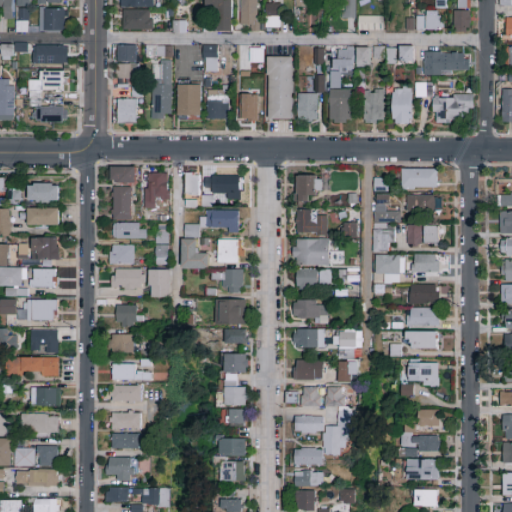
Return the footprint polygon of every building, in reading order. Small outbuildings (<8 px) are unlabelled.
[(0,0),(14,0),(14,19),(0,19),(0,0)] [(232,0),(232,32),(218,32),(218,11),(208,11),(207,0),(232,0)] [(258,0),(258,31),(240,31),(240,0),(258,0)] [(354,0),(354,18),(345,18),(345,0),(354,0)] [(436,9),(435,0),(445,0),(446,8),(436,9)] [(456,0),(470,0),(470,34),(453,34),(453,11),(456,11),(456,0)] [(265,28),(265,5),(280,5),(280,28),(265,28)] [(68,33),(40,33),(40,10),(68,10),(68,33)] [(153,11),(153,30),(122,30),(122,11),(153,11)] [(442,12),(442,31),(425,30),(425,11),(442,12)] [(27,32),(17,32),(18,12),(28,12),(27,32)] [(382,17),(382,32),(358,31),(358,17),(382,17)] [(406,20),(416,20),(416,18),(422,18),(422,30),(406,30),(406,20)] [(2,57),(2,45),(16,45),(16,57),(2,57)] [(136,45),(136,62),(117,62),(117,45),(136,45)] [(217,45),(217,72),(203,72),(203,45),(217,45)] [(34,65),(34,46),(68,46),(68,65),(34,65)] [(172,46),(172,57),(146,57),(146,46),(172,46)] [(250,64),(250,46),(263,46),(263,64),(250,64)] [(396,47),(396,65),(385,65),(385,59),(374,59),(374,47),(396,47)] [(414,64),(399,63),(399,47),(414,47),(414,64)] [(371,48),(371,66),(357,66),(357,48),(371,48)] [(353,49),(353,74),(333,73),(334,49),(353,49)] [(425,76),(425,50),(440,50),(440,76),(425,76)] [(468,55),(468,71),(443,71),(443,55),(468,55)] [(293,57),(293,120),(268,120),(268,57),(293,57)] [(152,120),(152,61),(172,61),(172,120),(152,120)] [(138,78),(117,78),(117,65),(138,65),(138,78)] [(66,93),(30,92),(30,81),(40,82),(40,72),(66,72),(66,93)] [(431,97),(416,97),(416,83),(431,83),(431,97)] [(201,117),(178,117),(178,84),(201,84),(201,117)] [(141,97),(142,87),(131,87),(131,97),(141,97)] [(0,122),(0,88),(14,88),(14,122),(0,122)] [(393,124),(393,88),(413,88),(413,124),(393,124)] [(329,123),(329,90),(351,90),(351,123),(329,123)] [(363,90),(383,90),(383,123),(363,123),(363,90)] [(511,123),(501,123),(501,90),(511,90),(511,123)] [(229,120),(207,120),(207,91),(229,91),(229,120)] [(258,94),(258,121),(242,121),(242,94),(258,94)] [(298,122),(298,94),(318,94),(318,122),(298,122)] [(466,122),(433,122),(433,96),(473,96),(473,113),(466,113),(466,122)] [(118,124),(118,99),(139,99),(139,124),(118,124)] [(66,123),(36,123),(36,107),(66,107),(66,123)] [(111,183),(111,167),(135,167),(135,183),(111,183)] [(437,169),(437,189),(402,189),(402,169),(437,169)] [(169,198),(156,199),(156,209),(146,209),(145,174),(169,173),(169,198)] [(199,196),(186,196),(186,174),(199,174),(199,196)] [(228,193),(205,193),(205,176),(240,176),(240,199),(228,199),(228,193)] [(328,176),(328,191),(315,191),(314,203),(296,202),(296,176),(328,176)] [(374,192),(374,178),(388,178),(388,192),(374,192)] [(30,203),(30,184),(60,184),(60,203),(30,203)] [(113,220),(113,187),(130,187),(130,220),(113,220)] [(511,207),(499,207),(499,194),(511,194),(511,207)] [(389,196),(389,210),(400,211),(400,225),(392,224),(391,252),(374,252),(374,196),(389,196)] [(407,212),(407,197),(437,196),(437,212),(407,212)] [(186,200),(203,200),(203,197),(213,197),(213,207),(186,207),(186,200)] [(0,209),(10,209),(10,237),(0,237),(0,209)] [(28,226),(28,209),(59,209),(59,226),(28,226)] [(239,211),(239,233),(228,233),(228,229),(203,229),(203,211),(239,211)] [(315,233),(297,233),(297,211),(315,211),(315,233)] [(511,234),(501,234),(501,212),(511,212),(511,234)] [(144,239),(113,239),(113,224),(144,224),(144,239)] [(356,224),(356,236),(344,236),(344,224),(356,224)] [(185,236),(185,226),(199,226),(199,237),(185,236)] [(421,226),(421,246),(407,246),(407,226),(421,226)] [(441,245),(423,245),(423,227),(441,226),(441,245)] [(155,231),(168,231),(168,264),(155,264),(155,231)] [(59,238),(59,261),(31,261),(31,238),(59,238)] [(511,256),(501,256),(501,238),(511,238),(511,256)] [(182,269),(182,240),(199,240),(199,252),(208,252),(208,269),(182,269)] [(330,240),(330,266),(293,266),(293,240),(330,240)] [(219,263),(219,241),(240,241),(240,263),(219,263)] [(0,245),(8,246),(8,268),(24,268),(23,288),(27,288),(26,296),(7,296),(7,288),(0,288),(1,267),(0,266),(0,245)] [(110,246),(133,246),(133,265),(110,265),(110,246)] [(411,273),(411,255),(439,255),(439,273),(411,273)] [(385,275),(375,275),(375,256),(402,256),(402,282),(385,282),(385,275)] [(501,261),(511,261),(511,282),(501,282),(501,261)] [(57,288),(32,288),(32,270),(57,270),(57,288)] [(143,270),(143,289),(112,289),(112,270),(143,270)] [(170,270),(170,298),(149,298),(149,270),(170,270)] [(297,270),(327,271),(327,289),(297,289),(297,270)] [(212,271),(243,271),(243,293),(223,293),(223,281),(212,281),(212,271)] [(511,285),(511,305),(501,305),(501,285),(511,285)] [(439,286),(439,304),(410,304),(410,286),(439,286)] [(17,321),(17,316),(1,315),(1,300),(17,301),(17,309),(25,309),(25,301),(58,301),(57,322),(17,321)] [(216,325),(216,300),(245,300),(245,325),(216,325)] [(326,301),(326,319),(293,319),(293,301),(326,301)] [(137,328),(116,328),(116,306),(137,306),(137,328)] [(407,328),(407,309),(439,309),(439,328),(407,328)] [(511,330),(503,330),(503,310),(511,310),(511,330)] [(57,353),(31,353),(31,329),(57,329),(57,353)] [(0,330),(8,330),(8,337),(17,337),(17,350),(0,350),(0,330)] [(248,330),(248,346),(225,346),(225,330),(248,330)] [(324,348),(293,348),(293,330),(324,330),(324,348)] [(358,332),(358,349),(339,349),(339,332),(358,332)] [(438,349),(405,349),(405,332),(438,332),(438,349)] [(133,354),(111,354),(111,335),(133,335),(133,354)] [(511,336),(511,353),(503,353),(503,336),(511,336)] [(246,406),(224,406),(225,355),(248,355),(248,373),(237,373),(237,387),(247,388),(246,406)] [(59,358),(59,377),(12,377),(12,358),(59,358)] [(323,361),(323,381),(295,381),(295,361),(323,361)] [(439,387),(419,387),(419,382),(408,382),(408,361),(439,361),(439,387)] [(357,383),(339,383),(339,362),(357,362),(357,383)] [(135,364),(135,373),(152,373),(152,380),(113,380),(113,364),(135,364)] [(112,402),(112,386),(141,386),(141,402),(112,402)] [(31,407),(31,388),(60,389),(60,407),(31,407)] [(303,407),(303,388),(321,388),(321,407),(303,407)] [(327,406),(327,388),(344,388),(344,406),(327,406)] [(500,392),(511,392),(511,406),(500,406),(500,392)] [(245,425),(230,425),(230,410),(245,410),(245,425)] [(417,427),(417,410),(440,410),(440,427),(417,427)] [(340,424),(340,411),(354,411),(354,424),(340,424)] [(112,430),(112,413),(141,413),(141,430),(112,430)] [(0,415),(9,415),(9,437),(0,437),(0,415)] [(58,437),(23,437),(23,415),(58,415),(58,437)] [(296,433),(296,417),(324,417),(324,433),(296,433)] [(511,417),(511,440),(503,440),(503,417),(511,417)] [(326,427),(341,427),(341,455),(326,455),(326,427)] [(401,454),(401,431),(414,431),(414,437),(438,437),(438,454),(401,454)] [(140,434),(140,449),(112,449),(112,434),(140,434)] [(0,467),(0,439),(11,439),(11,467),(0,467)] [(245,439),(245,457),(219,457),(219,439),(245,439)] [(511,464),(503,464),(503,444),(511,444),(511,464)] [(57,447),(57,466),(37,466),(37,447),(57,447)] [(295,467),(295,448),(323,448),(323,467),(295,467)] [(34,449),(34,467),(15,467),(15,449),(34,449)] [(136,481),(108,480),(108,458),(136,459),(136,481)] [(407,480),(407,461),(439,461),(439,480),(407,480)] [(245,483),(221,483),(221,463),(245,463),(245,483)] [(17,471),(57,471),(57,487),(17,487),(17,471)] [(324,487),(295,487),(295,471),(324,471),(324,487)] [(511,495),(503,495),(503,474),(511,474),(511,495)] [(106,503),(106,488),(128,488),(128,503),(106,503)] [(142,506),(168,506),(168,488),(142,488),(142,506)] [(414,508),(414,491),(437,491),(437,508),(414,508)] [(316,492),(316,511),(296,511),(296,492),(316,492)] [(354,492),(354,504),(343,504),(343,492),(354,492)] [(241,511),(221,511),(221,493),(241,493),(241,511)] [(35,511),(35,500),(59,500),(59,511),(35,511)] [(23,501),(23,511),(3,511),(3,501),(23,501)]
